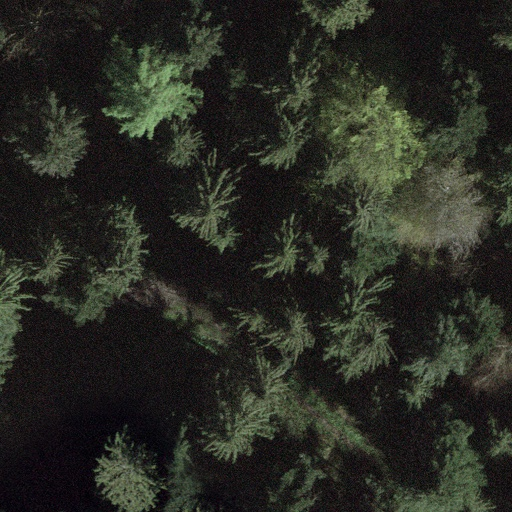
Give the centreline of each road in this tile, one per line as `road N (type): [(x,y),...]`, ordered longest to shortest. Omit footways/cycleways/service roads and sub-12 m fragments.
road 1 (track): [(0,229),(122,306),(183,299),(185,244),(142,141),(99,0)]
road 2 (track): [(183,299),(425,476),(452,511)]
